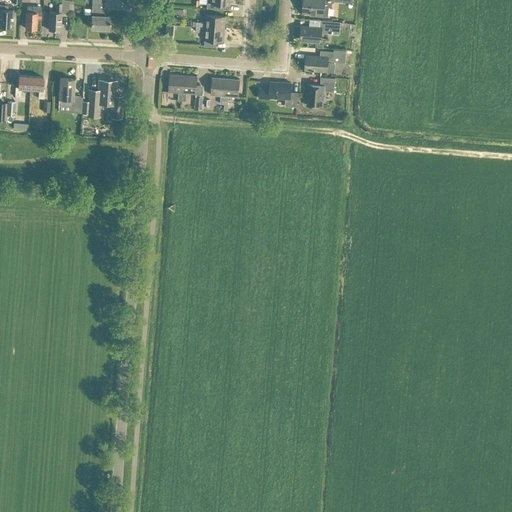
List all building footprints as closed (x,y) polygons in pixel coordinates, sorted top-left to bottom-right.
[(68,13),(68,0),(61,0),(62,3),(55,2),(55,11),(49,11),(48,29),(60,30),(61,13),(68,13)] [(230,0),(211,0),(211,3),(207,3),(207,8),(223,9),(223,4),(230,4),(230,0)] [(303,0),(303,12),(310,12),(310,14),(328,16),(329,6),(332,7),(332,0),(338,1),(338,0),(303,0)] [(91,14),(90,27),(108,28),(109,15),(103,15),(103,3),(92,3),(92,9),(95,10),(95,15),(91,14)] [(0,26),(11,27),(12,9),(7,9),(7,5),(0,4),(0,26)] [(40,18),(40,12),(41,6),(27,6),(26,11),(25,28),(35,29),(36,19),(39,20),(40,18)] [(197,21),(196,26),(225,28),(225,16),(206,15),(206,22),(197,21)] [(331,33),(332,21),(320,20),(319,27),(301,26),(300,40),(320,41),(321,32),(331,33)] [(225,28),(196,26),(196,31),(205,32),(204,39),(224,41),(225,28)] [(333,51),(321,50),(320,56),(306,55),(305,69),(331,71),(332,61),(333,61),(333,51)] [(182,100),(184,75),(170,73),(169,91),(178,92),(178,100),(182,100)] [(30,88),(30,76),(18,75),(17,87),(15,87),(14,96),(20,97),(21,88),(30,88)] [(197,76),(184,75),(182,100),(186,101),(186,93),(196,93),(197,76)] [(43,77),(30,76),(30,88),(39,89),(38,98),(44,98),(45,89),(42,89),(43,77)] [(224,103),(226,78),(212,77),(211,94),(221,95),(220,103),(224,103)] [(323,106),(324,90),(334,91),(335,78),(321,77),(320,85),(308,84),(307,105),(323,106)] [(60,78),(58,98),(58,100),(59,101),(60,103),(64,103),(66,102),(67,100),(67,98),(70,98),(70,111),(79,111),(80,95),(72,95),(74,79),(60,78)] [(226,78),(224,103),(228,104),(229,96),(238,97),(240,79),(226,78)] [(89,91),(88,96),(82,95),(81,112),(98,113),(99,103),(113,103),(115,81),(99,80),(99,92),(89,91)] [(265,88),(264,98),(269,98),(269,97),(285,98),(285,106),(297,106),(298,92),(290,92),(291,82),(270,81),(270,88),(265,88)] [(15,100),(9,100),(7,100),(6,115),(7,115),(5,128),(14,129),(15,120),(12,120),(13,115),(14,116),(15,100)]
